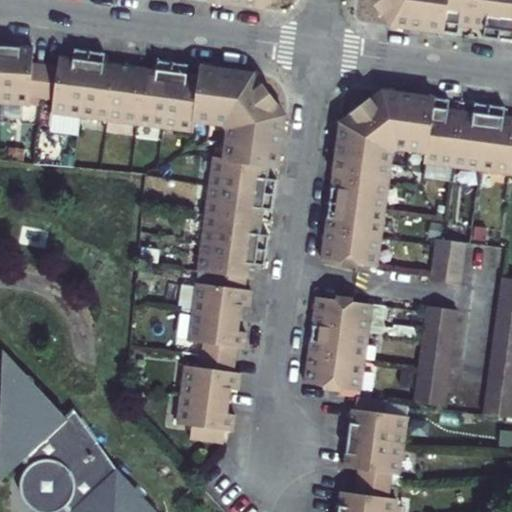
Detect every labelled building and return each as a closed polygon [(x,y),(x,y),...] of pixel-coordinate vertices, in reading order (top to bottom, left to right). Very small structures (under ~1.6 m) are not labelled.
[(511,0),(371,0),(392,26),(408,28),(430,32),(458,36),(459,25),(473,27),(488,29),(487,39),(511,42),(511,0)] [(0,103),(1,104),(31,106),(32,93),(43,94),(56,95),(53,112),(82,116),(111,120),(137,124),(165,128),(192,131),(194,121),(215,124),(221,124),(224,128),(227,131),(226,139),(224,160),(214,159),(210,186),(207,213),(203,241),(199,272),(212,274),(211,285),(197,284),(193,312),(190,339),(203,341),(201,354),(199,367),(185,366),(181,394),(178,424),(191,426),(190,439),(222,443),(222,441),(224,430),(227,413),(230,388),(232,373),(236,347),(238,331),(242,304),(244,289),(246,277),(253,278),(255,264),(264,265),(266,249),(268,235),(260,234),(261,221),(264,208),(272,209),(273,195),(275,180),(267,178),(269,167),(278,168),(282,147),(286,114),(270,93),(254,73),(230,69),(223,68),(201,65),(199,75),(187,72),(189,64),(175,61),(159,59),(158,69),(144,66),(119,63),(104,61),(106,52),(92,50),(75,48),(74,58),(60,56),(59,64),(45,63),(33,62),(34,50),(6,48),(0,47),(0,103)] [(382,91),(340,122),(333,176),(340,177),(333,230),(325,229),(321,259),(376,267),(392,151),(398,147),(427,151),(425,161),(453,165),(511,173),(511,118),(504,117),(505,107),(478,104),(477,113),(447,109),(448,100),(382,91)] [(453,165),(425,161),(424,171),(451,175),(453,165)] [(340,177),(333,176),(325,229),(333,230),(340,177)] [(460,282),(466,239),(437,236),(430,277),(460,282)] [(511,413),(511,274),(502,272),(482,409),(511,413)] [(244,289),(242,304),(249,305),(251,290),(244,289)] [(359,386),(371,301),(316,294),(312,324),(319,325),(316,350),(309,349),(305,379),(359,386)] [(442,401),(456,307),(427,302),(413,397),(442,401)] [(319,325),(312,324),(309,349),(316,350),(319,325)] [(245,332),(238,331),(236,347),(243,348),(245,332)] [(154,511),(76,413),(67,421),(4,351),(0,417),(0,418),(7,420),(6,425),(7,431),(7,437),(9,443),(11,448),(13,453),(16,458),(20,463),(22,461),(28,467),(24,472),(21,477),(19,482),(18,488),(19,494),(20,500),(22,505),(26,510),(28,511),(67,511),(68,511),(154,511)] [(240,375),(232,373),(230,388),(237,389),(240,375)] [(345,448),(346,448),(343,467),(357,469),(355,481),(354,493),(340,491),(337,511),(336,511),(335,511),(393,511),(395,498),(383,497),(385,485),(387,473),(397,474),(401,445),(405,415),(382,413),(384,400),(356,396),(356,398),(354,409),(351,409),(348,428),(347,437),(347,438),(347,440),(346,439),(345,448)] [(234,414),(227,413),(224,430),(227,430),(232,431),(234,414)] [(7,420),(0,418),(0,480),(20,463),(16,458),(13,453),(11,448),(9,443),(7,437),(7,431),(6,425),(7,420)]
